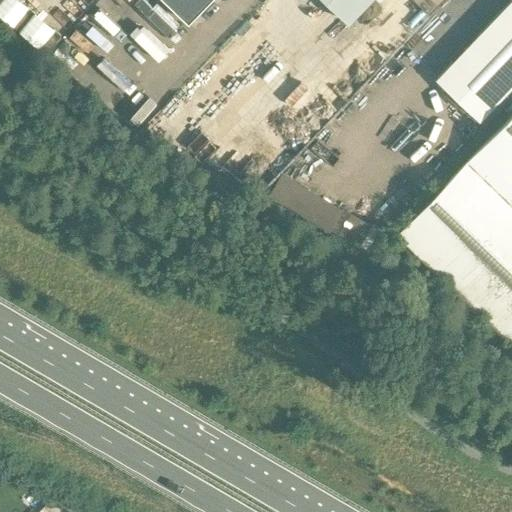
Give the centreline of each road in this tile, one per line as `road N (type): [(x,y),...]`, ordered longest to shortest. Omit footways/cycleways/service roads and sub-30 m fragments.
road 1 (trunk): [(299,511),(0,336)]
road 2 (trunk): [(0,380),(225,511)]
